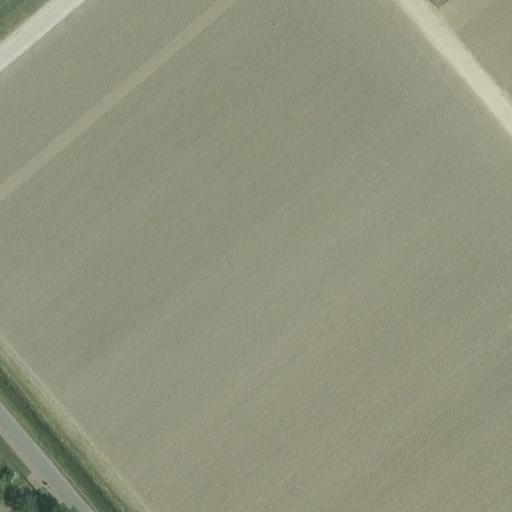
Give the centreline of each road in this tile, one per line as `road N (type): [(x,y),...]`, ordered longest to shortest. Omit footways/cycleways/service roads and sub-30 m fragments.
road 1 (track): [(407,0),(511,124)]
road 2 (residential): [(79,511),(0,418)]
